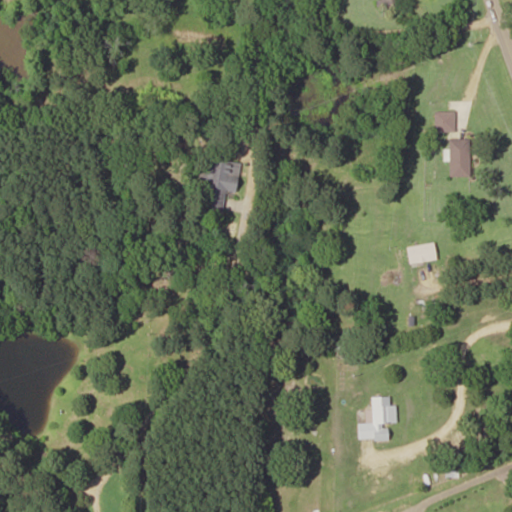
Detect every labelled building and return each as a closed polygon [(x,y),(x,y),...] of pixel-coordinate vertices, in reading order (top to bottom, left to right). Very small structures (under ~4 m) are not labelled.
[(431,130),(452,130),(452,110),(431,110),(431,130)] [(467,175),(467,137),(447,137),(447,175),(467,175)] [(238,162),(206,157),(205,163),(199,162),(196,179),(204,180),(199,207),(219,211),(223,189),(233,191),(238,162)] [(340,216),(351,216),(351,201),(340,201),(340,216)] [(403,247),(407,264),(434,258),(430,242),(403,247)] [(369,397),(369,410),(363,410),(364,423),(356,423),(356,439),(385,439),(384,422),(394,422),(394,405),(388,405),(388,396),(369,397)] [(456,477),(456,453),(442,453),(442,477),(456,477)]
